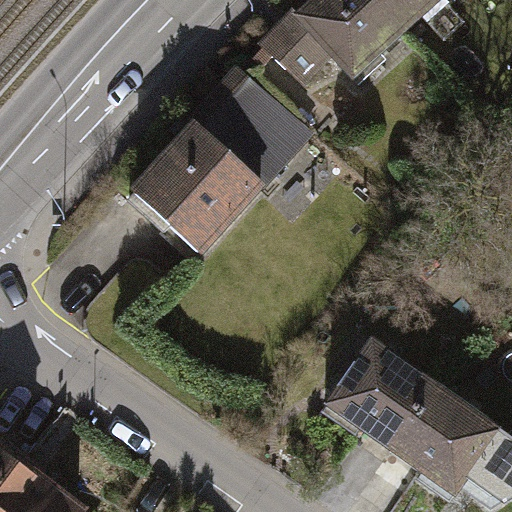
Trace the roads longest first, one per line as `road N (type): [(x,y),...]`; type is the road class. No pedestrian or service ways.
road 1 (residential): [(281,511),(0,312)]
road 2 (secondary): [(165,0),(0,183)]
